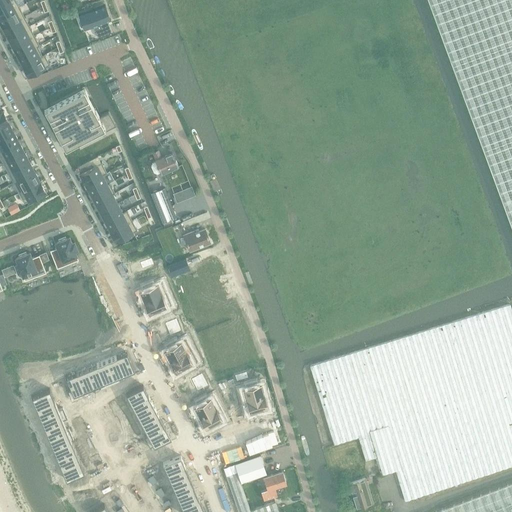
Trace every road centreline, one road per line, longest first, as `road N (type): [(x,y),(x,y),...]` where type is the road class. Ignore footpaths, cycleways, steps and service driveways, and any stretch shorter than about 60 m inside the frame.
road 1 (unclassified): [(313,511),(220,223),(119,0)]
road 2 (residential): [(79,214),(217,511)]
road 3 (residential): [(151,142),(111,54),(13,91)]
road 4 (residential): [(13,91),(79,214)]
